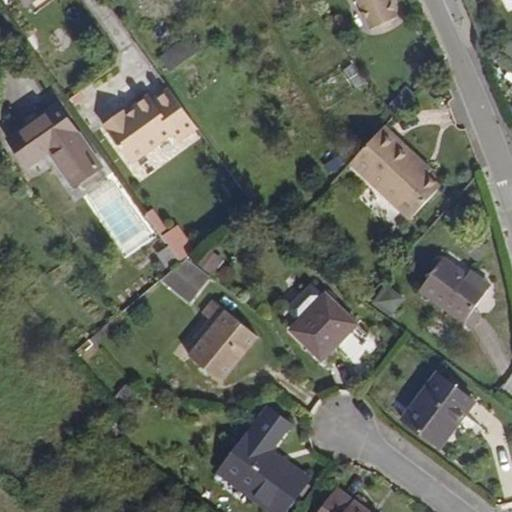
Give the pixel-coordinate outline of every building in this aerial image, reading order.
[(367,0),(380,22),(411,7),(407,0),(367,0)] [(511,40),(506,35),(496,47),(511,59),(511,58),(511,40)] [(183,135),(201,124),(175,84),(158,94),(154,89),(138,99),(141,103),(132,108),(129,103),(107,117),(134,156),(178,127),(183,135)] [(69,166),(93,150),(53,87),(4,117),(24,148),(48,133),(69,166)] [(410,143),(414,136),(394,117),(359,156),(420,216),(452,183),(410,143)] [(94,196),(125,254),(149,241),(119,183),(94,196)] [(170,246),(162,252),(173,269),(181,263),(170,246)] [(469,322),(492,290),(449,257),(425,290),(469,322)] [(190,305),(208,284),(184,260),(181,263),(173,269),(160,280),(190,305)] [(371,302),(392,316),(405,295),(384,282),(371,302)] [(327,363),(361,327),(328,297),(295,335),(327,363)] [(219,384),(256,338),(213,301),(200,316),(212,329),(187,359),(219,384)] [(447,449),(481,401),(442,373),(408,422),(447,449)] [(262,451),(283,419),(261,406),(216,471),(229,480),(233,474),(253,487),(249,494),(275,511),(281,511),(307,475),(283,459),(280,462),(262,451)] [(229,480),(249,494),(253,487),(233,474),(229,480)] [(370,511),(372,510),(336,486),(317,511),(370,511)]
